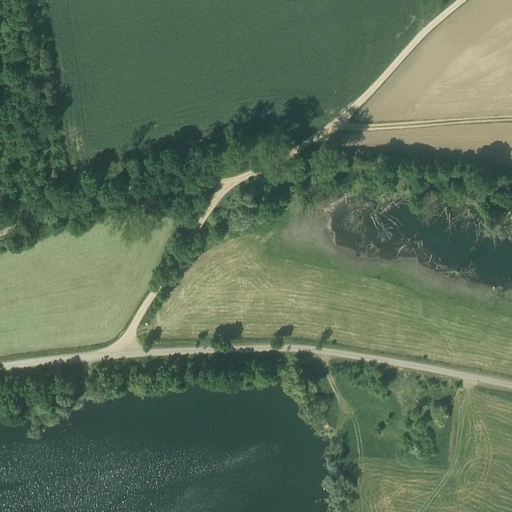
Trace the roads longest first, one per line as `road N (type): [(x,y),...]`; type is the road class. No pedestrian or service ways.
road 1 (unclassified): [(0,366),(280,348),(511,385)]
road 2 (track): [(120,353),(226,184),(332,128),(461,0)]
road 3 (track): [(0,232),(133,187),(190,177),(226,184)]
road 4 (track): [(332,128),(511,120)]
